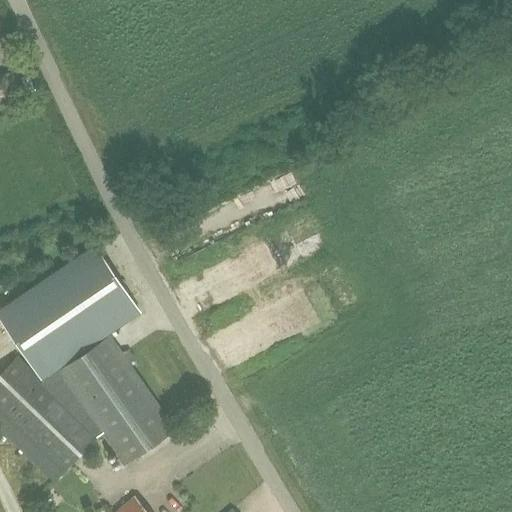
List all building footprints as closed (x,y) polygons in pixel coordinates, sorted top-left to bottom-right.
[(17,68),(0,74),(0,104),(22,97),(19,91),(24,89),(17,68)] [(274,190),(280,209),(293,205),(287,187),(274,190)] [(101,239),(0,298),(0,299),(45,376),(65,364),(102,427),(96,431),(111,456),(121,450),(126,458),(177,428),(119,329),(145,314),(101,239)] [(282,342),(343,350),(348,311),(266,300),(264,315),(264,317),(263,318),(283,321),(284,321),(282,342)] [(73,434),(35,399),(46,388),(19,363),(10,373),(3,367),(0,370),(0,421),(58,475),(92,437),(81,426),(73,434)] [(148,511),(135,496),(116,511),(148,511)]
